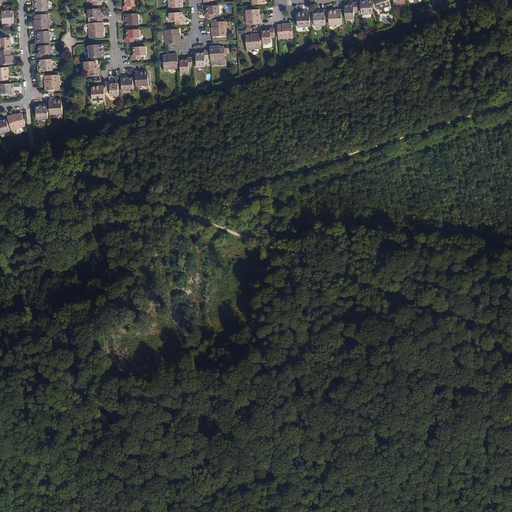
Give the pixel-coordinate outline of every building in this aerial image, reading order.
[(48,11),(47,0),(39,0),(33,0),(33,6),(35,6),(36,8),(36,12),(48,11)] [(137,0),(125,0),(126,3),(126,7),(124,7),(124,11),(133,10),(133,6),(138,6),(137,0)] [(183,0),(168,0),(169,8),(183,7),(182,2),(183,2),(183,0)] [(372,1),(369,2),(366,2),(366,0),(360,0),(362,14),(373,13),(372,1)] [(376,0),(377,3),(380,10),(385,8),(392,5),(389,0),(376,0)] [(353,3),(353,5),(353,7),(349,7),(349,5),(345,6),(346,19),(354,18),(354,12),(358,12),(357,3),(353,3)] [(12,6),(9,6),(7,7),(7,5),(2,5),(3,19),(13,19),(12,6)] [(219,6),(207,6),(207,10),(206,10),(206,14),(206,18),(215,18),(214,14),(220,14),(219,6)] [(103,16),(101,16),(101,12),(100,9),(88,9),(89,17),(94,17),(95,21),(104,20),(103,16)] [(261,24),(261,20),(261,14),(260,14),(259,9),(246,10),(247,25),(261,24)] [(342,24),(341,10),(335,10),(335,12),(330,13),(330,25),(342,24)] [(326,25),(325,11),(319,12),(320,13),(317,14),(313,14),(314,26),(326,25)] [(182,12),(170,13),(171,21),(176,21),(176,25),(185,24),(185,20),(184,20),(184,16),(182,16),(182,12)] [(304,14),(297,14),(298,27),(311,26),(310,12),(304,12),(304,14)] [(127,14),(125,15),(125,21),(127,20),(127,22),(128,26),(140,25),(139,14),(132,14),(127,14)] [(36,25),(35,25),(35,30),(49,29),(48,15),(35,16),(35,23),(36,25)] [(104,22),(89,23),(90,38),(104,37),(103,31),(104,31),(104,22)] [(212,27),(213,33),(213,37),(227,36),(226,22),(213,22),(213,27),(212,27)] [(283,25),(278,26),(278,28),(278,33),(279,39),(293,38),(292,24),(283,24),(283,25)] [(275,28),(270,29),(266,30),(266,31),(262,31),(263,43),(271,43),(271,37),(275,37),(275,28)] [(140,29),(128,30),(128,34),(128,38),(127,38),(127,42),(135,41),(135,38),(140,37),(140,29)] [(167,44),(181,43),(181,40),(180,34),(179,34),(179,29),(166,30),(167,44)] [(37,32),(37,36),(38,38),(36,38),(36,43),(50,43),(49,31),(37,32)] [(261,48),(260,34),(251,35),(250,36),(246,36),(247,49),(261,48)] [(0,38),(0,42),(0,51),(10,51),(11,51),(11,46),(10,42),(11,42),(11,38),(0,38)] [(38,46),(38,50),(39,54),(37,54),(37,58),(46,58),(45,54),(51,53),(50,45),(38,46)] [(102,45),(89,45),(90,58),(104,57),(104,51),(102,51),(102,45)] [(220,46),(210,47),(211,61),(225,60),(224,47),(220,47),(220,46)] [(146,47),(134,47),(134,51),(134,55),(133,56),(133,59),(141,59),(141,55),(146,55),(146,47)] [(10,59),(10,56),(10,51),(0,51),(0,64),(13,64),(12,58),(10,59)] [(205,53),(196,53),(197,67),(206,67),(205,60),(209,59),(208,51),(205,51),(205,53)] [(178,58),(178,54),(168,55),(168,56),(163,56),(164,69),(178,68),(178,58)] [(189,67),(192,67),(192,58),(188,58),(188,59),(184,59),(184,60),(180,61),(181,73),(189,72),(189,67)] [(52,71),(51,59),(39,60),(39,63),(39,66),(38,66),(38,71),(52,71)] [(329,69),(341,65),(341,64),(342,64),(340,59),(328,63),(329,69)] [(99,70),(97,70),(97,66),(97,62),(85,63),(85,71),(90,71),(91,74),(100,74),(99,70)] [(150,85),(149,73),(142,73),(142,71),(135,72),(136,86),(150,85)] [(45,76),(46,80),(46,82),(45,83),(45,90),(60,89),(59,75),(45,76)] [(134,78),(130,78),(128,79),(128,77),(122,77),(123,91),(135,90),(134,78)] [(106,82),(106,85),(106,91),(110,90),(111,96),(119,95),(118,83),(114,83),(110,84),(109,82),(106,82)] [(11,88),(11,84),(1,85),(2,94),(15,94),(14,90),(12,90),(11,88)] [(105,100),(104,85),(100,85),(98,86),(98,87),(91,88),(92,100),(105,100)] [(56,102),(49,102),(50,114),(62,114),(62,103),(56,104),(56,102)] [(47,104),(41,104),(41,107),(39,107),(36,107),(37,119),(48,118),(47,104)] [(22,114),(17,115),(15,116),(14,114),(7,117),(11,130),(26,126),(22,114)]
